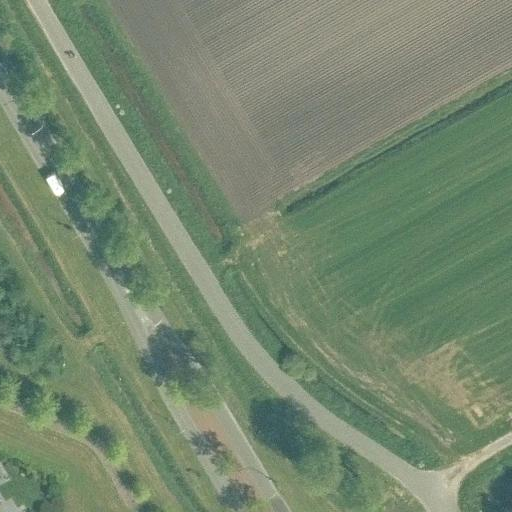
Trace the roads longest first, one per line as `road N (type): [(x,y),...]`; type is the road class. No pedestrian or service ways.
road 1 (unclassified): [(438,511),(261,369),(34,0)]
road 2 (secondary): [(137,309),(70,177),(0,68)]
road 3 (secondary): [(277,511),(173,337),(137,309)]
road 4 (secondary): [(137,309),(177,414),(234,511)]
